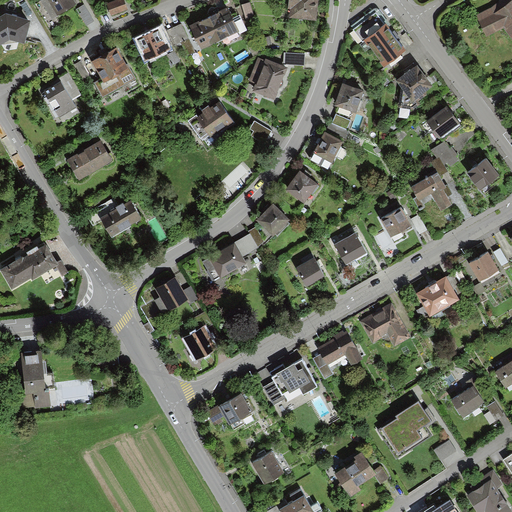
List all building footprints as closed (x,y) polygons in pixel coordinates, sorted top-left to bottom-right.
[(69,6),(66,0),(39,0),(38,1),(47,18),(69,6)] [(123,0),(118,0),(107,4),(112,15),(127,10),(123,0)] [(317,19),(318,0),(289,0),(288,17),(317,19)] [(511,0),(504,0),(501,2),(477,16),(486,34),(505,25),(511,34),(511,0)] [(252,2),(245,4),(249,16),(255,14),(252,2)] [(237,32),(227,9),(188,27),(199,49),(237,32)] [(7,11),(0,15),(0,43),(10,37),(26,41),(32,17),(7,11)] [(376,14),(354,31),(362,41),(363,40),(368,46),(369,44),(382,61),(380,62),(384,67),(406,51),(386,24),(384,25),(376,14)] [(162,26),(134,39),(145,62),(173,49),(162,26)] [(134,79),(116,48),(92,62),(103,80),(96,84),(103,96),(134,79)] [(170,65),(182,61),(179,52),(167,56),(170,65)] [(304,66),(305,53),(284,52),(284,64),(304,66)] [(274,101),(288,67),(265,58),(264,59),(258,57),(248,80),(255,83),(252,91),(274,101)] [(433,87),(418,65),(397,80),(402,87),(398,107),(413,110),(421,104),(419,101),(429,94),(427,91),(433,87)] [(83,95),(70,73),(43,88),(63,124),(82,113),(74,100),(83,95)] [(348,84),(344,83),(335,105),(356,113),(364,91),(348,84)] [(219,101),(210,107),(208,105),(200,110),(201,112),(198,114),(198,113),(187,120),(200,139),(201,138),(203,141),(210,136),(211,139),(234,125),(219,101)] [(460,125),(447,106),(427,120),(441,139),(460,125)] [(351,121),(336,115),(332,123),(347,129),(351,121)] [(265,144),(272,132),(254,121),(250,129),(253,131),(251,135),(265,144)] [(320,141),(314,153),(333,162),(344,141),(325,132),(320,141)] [(79,180),(112,161),(100,141),(67,160),(79,180)] [(461,159),(452,147),(450,148),(445,141),(431,150),(438,158),(431,162),(435,168),(436,168),(440,176),(448,172),(445,164),(447,163),(450,166),(461,159)] [(487,158),(467,173),(481,191),(501,175),(487,158)] [(300,170),(285,189),(304,204),(319,184),(304,173),(300,170)] [(446,187),(437,173),(412,187),(418,197),(415,199),(421,210),(425,207),(420,200),(432,193),(441,210),(451,204),(442,189),(446,187)] [(111,238),(143,219),(131,199),(117,208),(111,199),(87,214),(94,225),(101,221),(111,238)] [(266,210),(257,220),(274,236),(275,235),(277,237),(290,223),(288,222),(290,220),(273,203),(266,210)] [(414,227),(403,206),(379,219),(391,240),(414,227)] [(250,233),(235,242),(235,243),(243,257),(259,247),(264,241),(255,227),(249,231),(250,233)] [(367,253),(356,232),(334,245),(345,265),(367,253)] [(217,253),(203,261),(214,281),(246,264),(243,257),(235,243),(217,253)] [(1,269),(13,289),(31,278),(33,281),(57,267),(59,265),(57,263),(46,245),(24,258),(23,256),(1,269)] [(487,252),(468,263),(479,281),(498,269),(487,252)] [(315,256),(296,266),(306,286),(325,276),(315,256)] [(61,260),(57,263),(59,265),(57,267),(62,276),(69,272),(61,260)] [(444,276),(415,293),(429,316),(458,299),(444,276)] [(176,279),(156,290),(160,297),(155,301),(163,315),(188,300),(183,291),(176,279)] [(191,286),(183,291),(188,300),(190,303),(198,298),(191,286)] [(391,301),(360,320),(373,343),(386,335),(393,347),(412,336),(391,301)] [(146,324),(143,325),(145,329),(149,334),(154,331),(149,322),(146,324)] [(218,348),(205,326),(182,338),(194,361),(218,348)] [(331,337),(333,339),(318,348),(322,354),(328,365),(345,356),(351,366),(364,359),(346,328),(331,337)] [(42,350),(21,353),(26,394),(23,394),(24,408),(35,406),(35,407),(51,406),(50,391),(55,390),(54,372),(44,373),(42,350)] [(328,365),(322,354),(313,359),(324,378),(333,374),(328,365)] [(302,359),(271,377),(273,381),(263,387),(274,406),(288,398),(285,394),(288,392),(290,394),(299,389),(303,396),(319,387),(302,359)] [(511,359),(494,371),(505,389),(511,384),(511,359)] [(475,385),(451,400),(463,417),(486,402),(475,385)] [(242,393),(207,412),(215,426),(227,420),(230,425),(231,425),(234,430),(246,424),(243,419),(253,413),(242,393)] [(395,416),(377,428),(396,457),(428,436),(422,427),(433,420),(418,397),(393,413),(395,416)] [(499,401),(489,405),(493,412),(488,415),(491,423),(506,416),(499,401)] [(443,459),(459,450),(452,438),(436,448),(443,459)] [(511,446),(503,453),(511,466),(511,446)] [(252,461),(265,485),(285,473),(271,450),(252,461)] [(363,455),(335,474),(351,497),(362,490),(359,486),(377,475),(363,455)] [(488,468),(463,485),(481,511),(487,511),(508,498),(488,468)] [(301,487),(275,503),(280,511),(319,511),(322,510),(317,503),(312,506),(301,487)] [(426,507),(417,511),(457,511),(450,500),(436,509),(434,505),(428,509),(426,507)]
